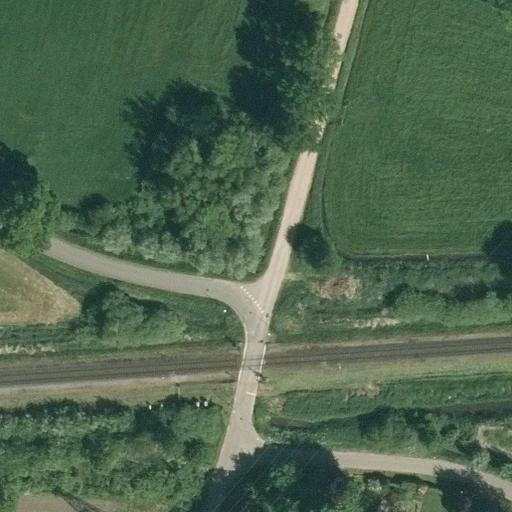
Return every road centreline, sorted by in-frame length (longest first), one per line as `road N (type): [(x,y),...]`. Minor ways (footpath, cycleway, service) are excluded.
road 1 (unclassified): [(511,493),(408,466),(229,449)]
road 2 (unclassified): [(248,309),(198,285),(77,260),(0,220)]
road 3 (track): [(284,245),(352,0)]
road 4 (unclassified): [(229,449),(255,332),(248,309)]
